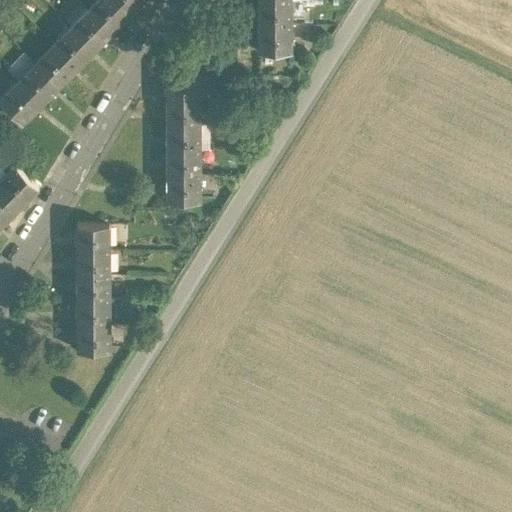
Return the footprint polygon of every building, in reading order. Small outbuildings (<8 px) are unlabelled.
[(115,0),(95,0),(88,8),(111,30),(129,13),(115,0)] [(140,0),(115,0),(129,13),(140,0)] [(291,24),(290,0),(258,0),(259,24),(291,24)] [(88,8),(71,26),(94,48),(111,30),(88,8)] [(291,24),(259,24),(259,50),(291,50),(291,24)] [(71,26),(53,43),(76,66),(94,48),(71,26)] [(53,43),(35,62),(58,84),(76,66),(53,43)] [(58,84),(35,62),(17,80),(40,103),(58,84)] [(199,73),(167,73),(167,92),(167,99),(200,99),(199,73)] [(40,103),(17,80),(0,97),(0,99),(22,121),(40,103)] [(200,99),(167,99),(168,116),(168,124),(200,123),(200,99)] [(200,148),(200,123),(168,124),(168,149),(200,148)] [(200,148),(168,149),(168,174),(200,174),(200,148)] [(38,186),(15,163),(0,178),(0,184),(20,204),(38,186)] [(200,199),(200,174),(168,174),(168,199),(200,199)] [(20,204),(0,184),(0,219),(2,222),(20,204)] [(109,223),(77,223),(77,242),(77,249),(109,249),(109,223)] [(109,249),(77,249),(77,266),(77,274),(109,274),(109,249)] [(109,274),(77,274),(77,299),(109,299),(109,274)] [(110,324),(109,299),(77,299),(77,324),(110,324)] [(110,350),(110,324),(77,324),(78,350),(110,350)]
